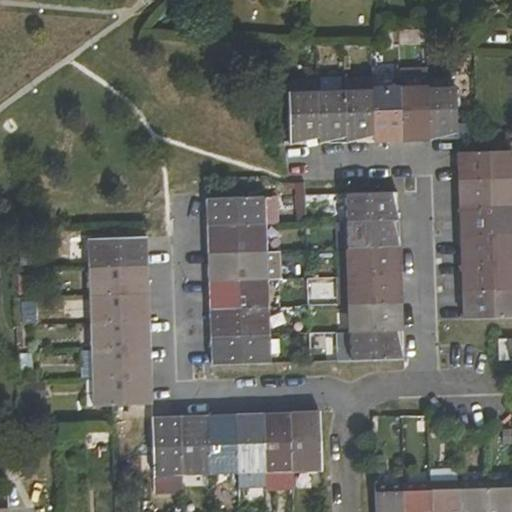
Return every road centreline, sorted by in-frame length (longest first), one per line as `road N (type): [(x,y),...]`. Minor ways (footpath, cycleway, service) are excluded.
road 1 (residential): [(429,382),(424,163),(260,160)]
road 2 (residential): [(341,398),(313,387),(175,393),(171,245)]
